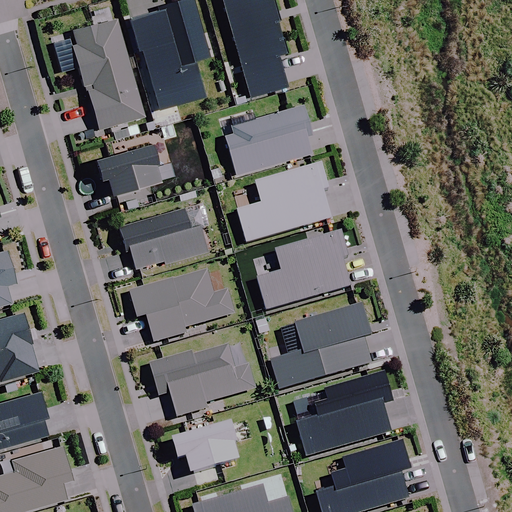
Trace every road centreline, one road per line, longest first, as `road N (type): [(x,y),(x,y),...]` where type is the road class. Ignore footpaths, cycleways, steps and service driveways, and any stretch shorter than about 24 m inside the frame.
road 1 (residential): [(316,0),(461,511)]
road 2 (residential): [(142,511),(0,16)]
